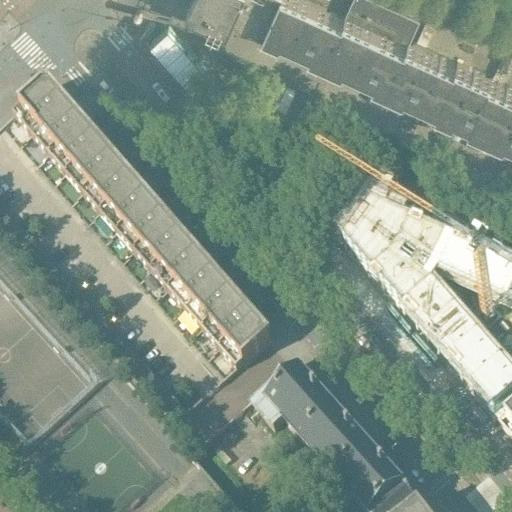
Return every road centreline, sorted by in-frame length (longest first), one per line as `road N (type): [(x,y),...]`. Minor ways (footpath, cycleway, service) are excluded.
road 1 (residential): [(511,487),(84,0)]
road 2 (residential): [(46,31),(463,511)]
road 3 (residential): [(511,177),(337,104)]
